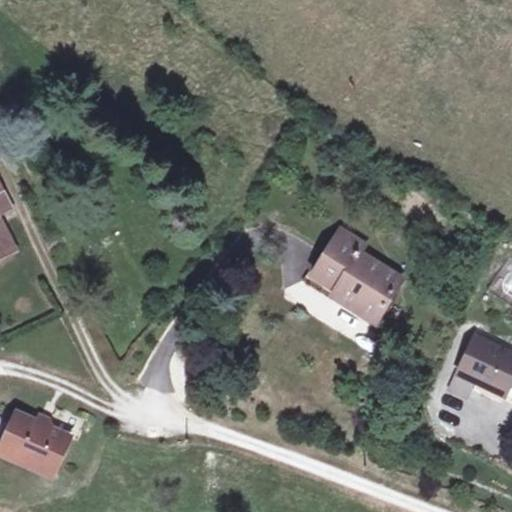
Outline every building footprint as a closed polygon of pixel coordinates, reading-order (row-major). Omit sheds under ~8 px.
[(0,70),(20,62),(2,27),(0,27),(0,70)] [(15,211),(0,186),(0,256),(16,247),(1,221),(15,211)] [(368,246),(344,232),(319,270),(343,284),(334,298),(375,324),(403,280),(363,254),(368,246)] [(343,284),(319,270),(310,284),(334,298),(343,284)] [(511,350),(486,339),(469,375),(511,395),(511,350)] [(469,375),(461,390),(478,398),(485,383),(469,375)] [(18,414),(3,450),(10,454),(53,472),(71,437),(51,428),(39,423),(18,414)] [(42,417),(39,423),(51,428),(54,422),(42,417)]
